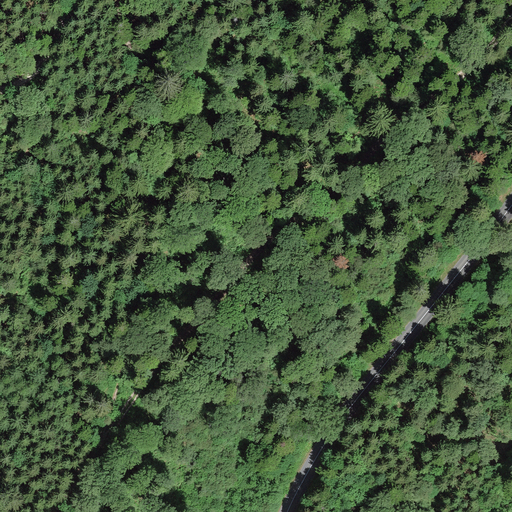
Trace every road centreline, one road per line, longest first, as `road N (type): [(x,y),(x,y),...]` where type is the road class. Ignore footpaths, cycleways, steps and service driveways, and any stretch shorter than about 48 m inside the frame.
road 1 (track): [(46,511),(216,293),(511,18)]
road 2 (tertiary): [(287,511),(327,439),(511,205)]
road 3 (track): [(83,0),(45,62),(0,90)]
